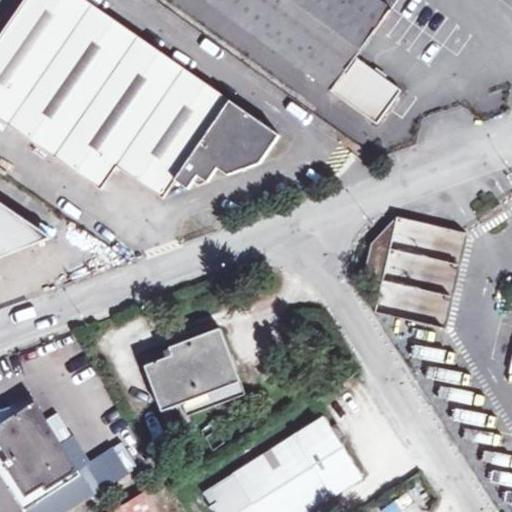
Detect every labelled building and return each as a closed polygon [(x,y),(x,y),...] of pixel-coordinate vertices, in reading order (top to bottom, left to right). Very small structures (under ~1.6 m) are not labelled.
[(277,135),(83,0),(23,0),(0,33),(0,120),(100,189),(112,171),(115,166),(162,198),(174,181),(186,189),(196,176),(206,182),(216,168),(226,175),(258,163),(277,135)] [(395,0),(204,0),(376,123),(400,90),(354,57),(395,0)] [(0,257),(52,239),(0,203),(0,257)] [(418,248),(458,256),(463,234),(423,226),(418,248)] [(229,338),(179,354),(182,363),(153,372),(169,420),(190,413),(193,422),(251,404),(229,338)] [(40,404),(1,422),(0,422),(0,461),(30,511),(33,511),(88,480),(40,404)] [(328,424),(208,500),(215,511),(327,511),(367,487),(328,424)] [(408,491),(386,511),(412,511),(420,504),(408,491)] [(125,511),(158,511),(149,498),(125,511)]
